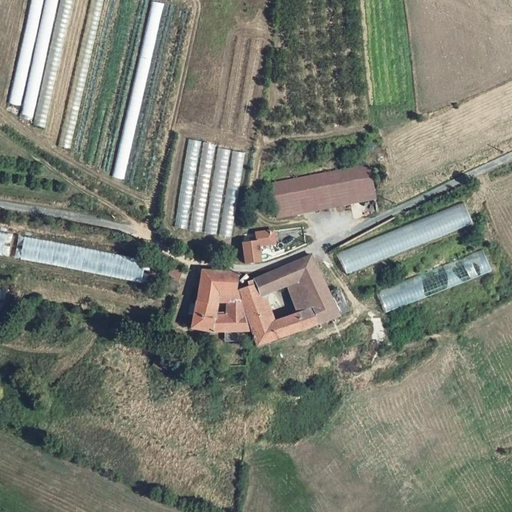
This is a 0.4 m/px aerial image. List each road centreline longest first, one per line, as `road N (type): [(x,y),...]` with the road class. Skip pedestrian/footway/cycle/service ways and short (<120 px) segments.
road 1 (unclassified): [(511,159),(267,267),(193,266),(130,229),(0,206)]
road 2 (track): [(130,229),(0,130)]
